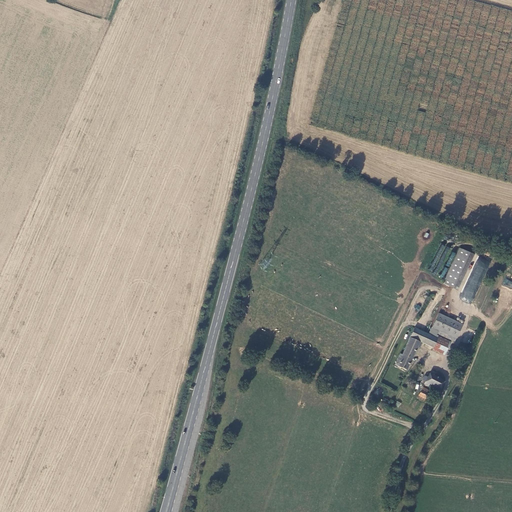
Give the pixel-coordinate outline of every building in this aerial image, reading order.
[(472,255),(458,249),(442,284),(456,290),(472,255)] [(473,304),(489,261),(477,256),(460,300),(473,304)] [(502,286),(511,289),(511,281),(504,279),(502,286)] [(439,314),(432,328),(448,335),(446,340),(449,341),(454,344),(462,325),(439,314)] [(448,335),(432,328),(429,336),(436,339),(437,337),(449,343),(449,341),(446,340),(448,335)] [(436,339),(429,336),(415,329),(411,338),(444,354),(449,343),(437,337),(436,339)] [(421,344),(410,339),(403,356),(400,356),(396,366),(406,371),(417,347),(419,348),(421,344)] [(441,390),(445,382),(429,374),(427,378),(424,376),(422,381),(425,382),(424,385),(428,387),(429,384),(441,390)] [(422,389),(419,396),(427,400),(431,393),(422,389)]
